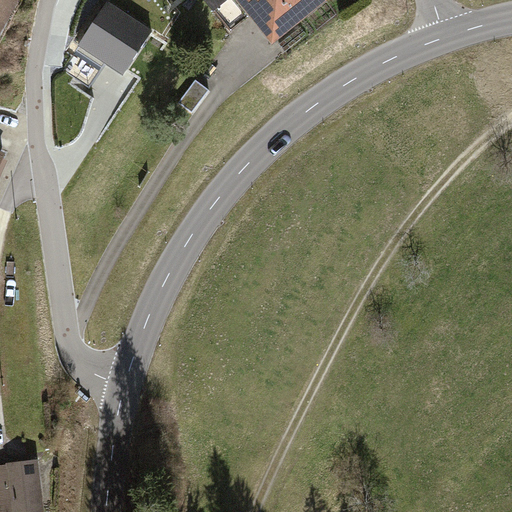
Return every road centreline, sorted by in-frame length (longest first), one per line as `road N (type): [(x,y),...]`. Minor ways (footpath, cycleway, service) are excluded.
road 1 (secondary): [(118,403),(167,276),(228,184),(313,105),(442,37)]
road 2 (track): [(511,116),(416,211),(294,404),(254,511)]
road 3 (residential): [(118,403),(70,342),(37,74),(55,0)]
